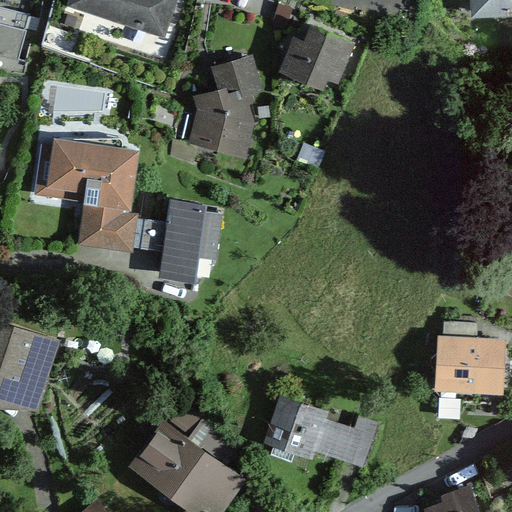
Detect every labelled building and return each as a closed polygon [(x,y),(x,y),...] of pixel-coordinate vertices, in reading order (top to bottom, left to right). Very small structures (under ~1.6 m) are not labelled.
[(169,34),(180,0),(73,0),(73,1),(169,34)] [(511,13),(511,0),(465,0),(466,15),(511,13)] [(0,172),(5,172),(0,124),(0,82),(15,86),(33,17),(0,8),(0,172)] [(339,75),(357,33),(312,14),(305,32),(296,28),(281,63),(325,81),(329,71),(339,75)] [(255,117),(248,90),(263,87),(253,48),(212,58),(218,82),(193,89),(198,103),(189,139),(247,152),(255,117)] [(270,114),(269,101),(259,102),(259,114),(270,114)] [(129,246),(133,216),(134,210),(119,208),(119,205),(126,206),(134,143),(48,133),(47,143),(37,142),(30,193),(77,199),(72,241),(129,248),(129,246)] [(319,164),(326,147),(303,138),(296,155),(319,164)] [(160,219),(133,216),(129,246),(156,249),(154,272),(191,276),(194,253),(211,255),(217,207),(199,205),(200,197),(163,193),(160,219)] [(130,335),(139,310),(108,298),(99,323),(130,335)] [(498,389),(501,333),(470,331),(471,317),(437,315),(436,329),(432,329),(428,385),(498,389)] [(0,404),(36,410),(59,340),(13,323),(0,323),(0,404)] [(357,462),(373,417),(352,410),(349,421),(322,412),(325,404),(275,387),(258,435),(269,439),(265,450),(287,458),(291,447),(307,452),(310,446),(357,462)] [(165,418),(225,461),(239,453),(233,449),(236,445),(176,402),(165,418)] [(196,511),(216,511),(244,475),(225,461),(165,418),(159,413),(125,460),(196,511)] [(478,511),(467,478),(439,488),(441,495),(423,502),(426,511),(478,511)] [(106,511),(93,495),(70,511),(106,511)]
